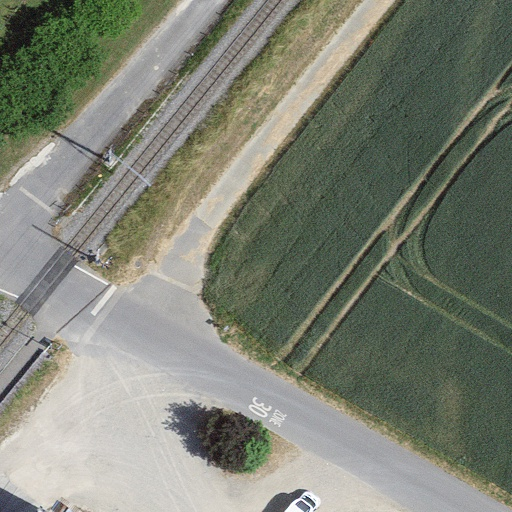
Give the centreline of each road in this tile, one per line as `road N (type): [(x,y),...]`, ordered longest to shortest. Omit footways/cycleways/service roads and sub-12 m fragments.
road 1 (unclassified): [(465,511),(256,391),(0,259)]
road 2 (track): [(140,332),(194,237),(381,0)]
